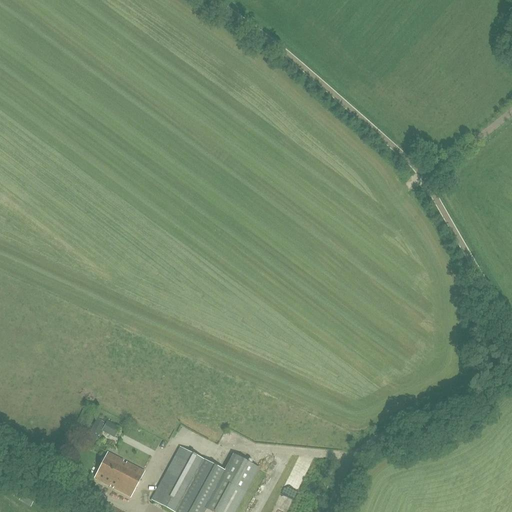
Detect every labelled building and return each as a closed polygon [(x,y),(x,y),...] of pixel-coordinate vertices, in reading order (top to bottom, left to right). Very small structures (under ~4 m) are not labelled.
[(105,424),(97,419),(85,439),(93,444),(105,424)] [(101,431),(114,438),(120,428),(107,421),(101,431)] [(173,511),(186,511),(212,465),(179,447),(151,500),(173,511)] [(130,497),(143,472),(107,453),(94,478),(130,497)] [(212,511),(234,511),(258,468),(233,455),(205,508),(212,511)] [(221,476),(226,468),(217,463),(212,471),(221,476)] [(297,472),(289,492),(301,497),(309,478),(297,472)] [(35,497),(23,491),(19,489),(16,496),(19,498),(18,500),(30,507),(35,497)]
